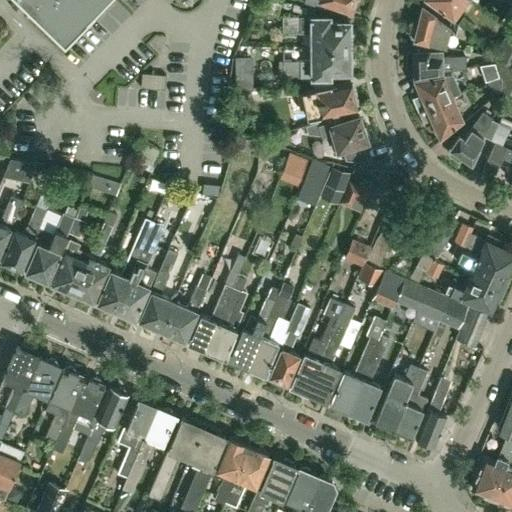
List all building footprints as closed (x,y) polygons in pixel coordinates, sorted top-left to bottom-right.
[(24,0),(33,8),(62,37),(93,6),(92,5),(97,0),(24,0)] [(303,0),(303,1),(313,4),(319,2),(333,7),(334,3),(350,8),(352,0),(303,0)] [(463,0),(430,0),(452,15),(463,0)] [(411,37),(444,45),(449,23),(421,4),(417,19),(415,19),(410,21),(408,31),(411,37)] [(311,31),(312,45),(351,45),(351,32),(349,32),(348,20),(328,20),(328,15),(283,16),(283,32),(311,31)] [(463,16),(457,23),(469,31),(474,24),(463,16)] [(469,31),(457,23),(456,24),(457,25),(455,36),(468,39),(470,34),(468,33),(469,31)] [(132,60),(149,77),(177,51),(160,33),(132,60)] [(351,45),(312,45),(312,59),(283,60),(283,76),(329,75),(329,70),(349,70),(349,57),(351,57),(351,45)] [(425,73),(447,69),(465,67),(464,55),(440,55),(439,49),(410,49),(406,53),(407,62),(411,66),(413,66),(413,74),(425,73)] [(451,73),(443,74),(414,78),(420,92),(411,95),(418,110),(452,95),(459,91),(451,73)] [(487,80),(492,97),(499,90),(496,78),(487,80)] [(304,105),(304,106),(306,116),(355,106),(354,104),(358,103),(355,92),(352,92),(350,81),(295,91),(298,107),(304,105)] [(236,109),(249,106),(246,93),(233,95),(236,109)] [(452,95),(418,110),(424,124),(433,120),(439,134),(461,116),(452,95)] [(482,109),(470,127),(462,137),(458,134),(448,148),(449,154),(457,159),(463,158),(464,156),(470,161),(482,136),(491,118),(492,116),(482,109)] [(361,125),(358,115),(331,123),(330,119),(317,123),(320,135),(321,136),(329,133),(336,152),(342,150),(344,155),(367,159),(368,159),(362,139),(365,138),(365,136),(369,134),(365,124),(361,125)] [(511,121),(501,117),(499,121),(511,127),(511,125),(511,121)] [(491,118),(482,136),(490,139),(499,121),(491,118)] [(305,124),(308,133),(320,135),(317,123),(316,121),(305,124)] [(511,160),(511,179),(511,182),(511,185),(511,148),(494,140),(482,167),(494,172),(502,155),(511,160)] [(283,166),(301,173),(305,162),(288,155),(283,166)] [(28,181),(36,162),(10,157),(2,175),(28,181)] [(311,158),(301,184),(318,191),(328,164),(311,158)] [(325,183),(342,189),(348,171),(331,165),(325,183)] [(370,189),(348,180),(343,192),(365,201),(370,189)] [(12,194),(6,208),(0,221),(0,248),(17,208),(22,198),(12,194)] [(24,259),(45,210),(34,205),(23,232),(13,228),(0,259),(2,260),(3,264),(8,266),(11,264),(20,268),(24,259)] [(425,268),(450,222),(441,217),(443,214),(427,205),(409,238),(422,245),(421,248),(424,249),(416,264),(425,268)] [(68,230),(71,222),(74,216),(62,211),(47,245),(37,241),(24,270),(27,271),(26,273),(36,278),(37,275),(47,279),(51,269),(68,230)] [(74,215),(74,216),(71,222),(68,230),(79,235),(85,220),(74,215)] [(132,244),(120,273),(110,269),(96,301),(98,302),(97,304),(107,308),(108,306),(115,309),(153,221),(144,217),(132,244)] [(456,241),(464,245),(470,232),(472,225),(461,220),(453,240),(456,241)] [(89,253),(73,291),(82,295),(83,298),(87,300),(91,298),(93,299),(108,263),(97,258),(111,224),(103,221),(89,253)] [(153,221),(115,309),(122,312),(121,314),(130,319),(132,316),(134,317),(153,271),(144,267),(160,230),(151,226),(153,221)] [(462,249),(507,268),(511,257),(511,251),(510,251),(511,247),(511,244),(487,234),(483,242),(480,240),(481,237),(470,232),(464,245),(463,246),(462,249)] [(366,257),(367,257),(379,263),(389,240),(377,234),(366,257)] [(343,256),(360,264),(369,244),(352,236),(343,256)] [(69,237),(50,281),(62,286),(63,289),(68,291),(71,290),(73,291),(89,253),(77,247),(79,242),(69,237)] [(476,279),(502,290),(509,277),(504,274),(507,268),(462,249),(463,246),(456,243),(451,254),(473,265),(469,275),(476,279)] [(160,328),(172,299),(159,294),(177,252),(167,248),(150,290),(137,318),(146,322),(145,325),(155,329),(156,326),(160,328)] [(170,277),(181,282),(193,254),(182,250),(170,277)] [(437,277),(443,263),(432,258),(425,271),(437,277)] [(375,282),(381,268),(364,261),(358,275),(375,282)] [(350,292),(358,269),(342,264),(335,287),(350,292)] [(425,268),(416,264),(409,277),(418,282),(425,268)] [(259,334),(246,365),(264,373),(277,342),(271,339),(281,315),(278,314),(284,299),(289,301),(303,271),(290,265),(275,294),(273,299),(259,334)] [(271,267),(266,284),(278,288),(284,271),(271,267)] [(392,305),(395,299),(405,276),(385,267),(372,296),(392,305)] [(224,283),(208,317),(199,313),(188,340),(189,341),(188,344),(197,348),(198,344),(206,348),(217,321),(237,274),(229,271),(224,283)] [(186,305),(172,299),(160,328),(165,330),(164,333),(174,337),(175,334),(184,338),(211,277),(201,272),(186,305)] [(246,278),(237,274),(217,321),(206,348),(214,351),(212,354),(221,358),(222,355),(224,356),(236,329),(235,329),(242,312),(239,310),(246,292),(241,290),(246,278)] [(459,294),(489,308),(492,302),(496,304),(502,290),(476,279),(469,275),(464,286),(448,279),(442,291),(457,298),(459,294)] [(415,308),(425,285),(405,276),(395,299),(415,308)] [(438,318),(448,295),(425,285),(415,308),(438,318)] [(228,357),(246,365),(259,334),(273,299),(265,295),(256,316),(250,314),(244,328),(241,326),(228,357)] [(301,388),(307,391),(330,337),(345,302),(329,295),(322,311),(329,314),(319,338),(312,336),(304,352),(303,352),(289,383),(292,384),(291,387),(300,391),(301,388)] [(448,295),(438,318),(458,327),(468,304),(448,295)] [(294,332),(297,333),(309,305),(297,300),(285,328),(287,329),(268,374),(276,378),(277,380),(281,381),(283,381),(286,382),(298,354),(287,349),(294,332)] [(330,337),(307,391),(314,394),(313,397),(322,400),(323,397),(325,398),(339,367),(329,363),(354,305),(345,302),(330,337)] [(455,337),(456,338),(465,342),(473,345),(487,311),(468,303),(468,304),(458,327),(455,337)] [(370,355),(347,408),(354,411),(353,413),(362,417),(363,415),(366,416),(379,384),(369,380),(388,336),(380,333),(378,338),(370,355)] [(370,355),(378,338),(369,334),(362,351),(370,355)] [(14,410),(24,385),(37,354),(28,350),(29,348),(21,344),(20,346),(17,345),(3,376),(14,381),(4,405),(14,410)] [(362,351),(352,373),(342,368),(329,400),(331,401),(333,405),(337,407),(341,405),(347,408),(370,355),(362,351)] [(24,414),(35,390),(46,394),(59,363),(56,362),(55,359),(50,357),(47,358),(37,354),(24,385),(14,410),(24,414)] [(393,371),(385,392),(373,419),(392,427),(418,366),(409,362),(404,376),(393,371)] [(54,442),(70,404),(83,374),(75,370),(74,367),(69,364),(66,366),(63,365),(45,407),(55,411),(45,435),(55,439),(53,442),(54,442)] [(418,366),(392,427),(400,430),(401,434),(405,436),(408,434),(410,435),(426,396),(416,392),(425,369),(418,366)] [(62,450),(80,409),(90,413),(103,382),(100,381),(99,378),(95,376),(92,377),(83,374),(70,404),(54,442),(52,446),(62,450)] [(433,392),(415,437),(433,444),(446,413),(437,409),(447,382),(438,379),(433,392)] [(96,441),(106,419),(114,423),(127,392),(124,391),(124,388),(119,386),(117,388),(109,384),(79,455),(88,458),(95,441),(96,441)] [(144,434),(156,405),(149,402),(148,398),(144,396),(140,398),(138,397),(125,426),(123,425),(117,439),(129,444),(118,472),(126,475),(144,434)] [(511,398),(500,429),(507,432),(511,433),(511,398)] [(131,491),(153,438),(162,442),(175,413),(172,412),(171,408),(166,406),(163,407),(156,405),(144,434),(126,475),(122,486),(131,491)] [(333,406),(330,416),(346,421),(349,410),(333,406)] [(188,457),(204,421),(189,415),(188,418),(181,415),(147,493),(159,498),(179,452),(188,457)] [(211,469),(211,466),(224,434),(217,431),(219,427),(204,421),(188,457),(199,461),(180,505),(194,511),(211,469)] [(472,488),(494,497),(511,451),(511,433),(507,432),(497,457),(486,453),(472,488)] [(224,501),(224,500),(234,476),(248,444),(240,440),(239,438),(233,435),(231,437),(229,436),(215,468),(225,472),(214,497),(224,501)] [(0,441),(1,439),(0,438),(0,496),(4,498),(4,497),(19,460),(0,451),(0,441)] [(235,505),(245,481),(254,485),(268,453),(266,452),(266,449),(259,446),(257,448),(248,444),(234,476),(224,500),(235,505)] [(511,451),(494,497),(511,503),(511,451)] [(273,455),(258,488),(256,487),(245,511),(259,511),(264,501),(266,502),(270,493),(280,497),(295,464),(292,463),(293,461),(284,457),(283,459),(273,455)] [(290,511),(300,511),(316,473),(310,470),(309,467),(304,465),(300,466),(298,465),(284,498),(295,503),(290,511)] [(328,475),(322,473),(319,474),(316,473),(300,511),(322,511),(330,493),(334,486),(331,479),(329,479),(328,475)] [(50,479),(37,511),(39,511),(54,511),(66,485),(50,479)] [(0,511),(2,511),(36,511),(37,511),(19,503),(18,503),(4,497),(4,498),(0,496),(0,511)]
